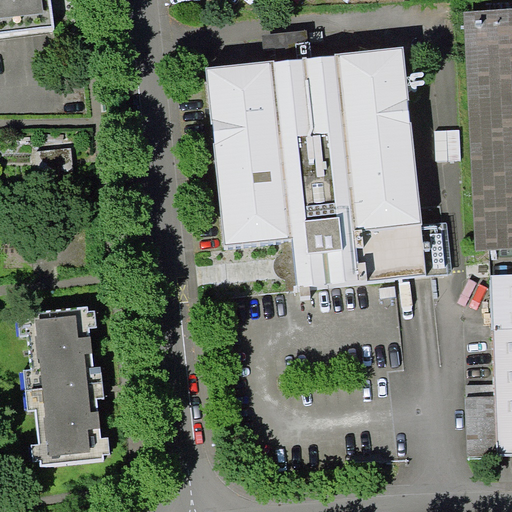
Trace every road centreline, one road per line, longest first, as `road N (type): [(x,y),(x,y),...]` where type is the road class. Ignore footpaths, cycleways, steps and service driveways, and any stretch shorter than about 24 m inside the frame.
road 1 (residential): [(195,511),(149,0)]
road 2 (unknown): [(448,315),(433,36),(409,18),(370,16),(210,27)]
road 3 (unknown): [(451,409),(302,413),(270,392),(264,360),(280,330),(306,320),(448,315)]
